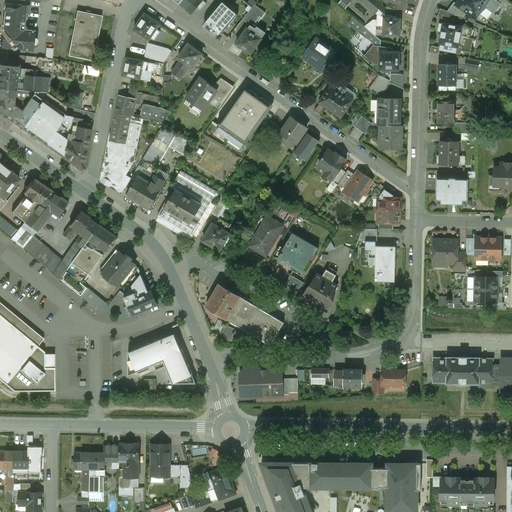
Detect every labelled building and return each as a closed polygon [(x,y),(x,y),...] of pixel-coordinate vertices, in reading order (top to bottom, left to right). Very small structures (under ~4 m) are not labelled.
[(183,0),(180,4),(191,14),(196,8),(202,1),(201,0),(183,0)] [(385,7),(375,0),(361,0),(361,1),(377,14),(377,18),(385,19),(385,7)] [(496,1),(494,0),(459,0),(456,4),(455,5),(466,13),(468,11),(474,15),(481,5),(493,14),(499,6),(500,4),(496,1)] [(510,4),(504,0),(497,0),(496,1),(500,4),(499,6),(505,11),(510,4)] [(202,1),(196,8),(200,11),(206,4),(202,1)] [(238,15),(221,1),(204,21),(206,22),(203,26),(215,36),(218,32),(221,35),(238,15)] [(29,6),(4,3),(3,10),(4,10),(2,30),(24,32),(24,30),(25,15),(29,15),(29,6)] [(466,13),(455,5),(456,4),(454,3),(447,12),(455,15),(463,18),(466,13)] [(252,8),(243,20),(244,18),(251,23),(260,10),(254,5),(252,8)] [(447,12),(440,9),(437,17),(445,20),(454,21),(455,15),(447,12)] [(265,14),(260,10),(251,23),(244,18),(243,20),(242,20),(250,26),(252,27),(259,18),(261,19),(265,14)] [(77,11),(68,56),(93,61),(102,16),(77,11)] [(147,15),(144,16),(134,29),(149,40),(150,38),(154,40),(158,35),(154,32),(160,24),(147,15)] [(385,19),(377,18),(376,35),(399,36),(400,20),(385,19)] [(454,21),(445,20),(444,24),(440,43),(441,44),(440,48),(456,51),(457,47),(462,48),(464,38),(470,39),(470,38),(472,28),(461,24),(460,27),(454,26),(455,22),(454,21)] [(252,27),(250,26),(248,29),(247,28),(236,44),(251,54),(262,38),(253,33),(256,30),(252,27)] [(372,33),(364,27),(359,33),(367,39),(372,33)] [(2,30),(0,47),(0,46),(0,47),(0,48),(14,49),(14,48),(21,49),(20,50),(32,51),(34,31),(24,30),(24,32),(2,30)] [(381,41),(372,33),(367,39),(375,46),(381,47),(381,41)] [(336,52),(315,38),(307,50),(308,51),(304,56),(311,61),(310,62),(322,70),(325,66),(326,67),(336,52)] [(168,49),(147,43),(144,57),(149,59),(159,62),(168,49)] [(202,54),(188,44),(184,50),(179,55),(180,56),(178,59),(180,60),(190,67),(192,69),(202,54)] [(375,46),(366,57),(374,65),(380,65),(380,52),(391,52),(391,49),(381,48),(381,47),(375,46)] [(440,48),(431,46),(430,53),(439,55),(440,48)] [(391,52),(380,52),(380,65),(380,70),(399,71),(399,52),(391,52)] [(18,61),(0,58),(0,88),(15,90),(16,78),(17,68),(18,61)] [(144,61),(126,58),(123,76),(140,79),(142,70),(147,71),(148,65),(143,64),(144,61)] [(159,62),(149,59),(148,65),(147,71),(142,70),(140,79),(151,82),(152,75),(164,78),(164,63),(159,62)] [(180,60),(172,72),(181,79),(190,67),(180,60)] [(284,60),(276,71),(281,75),(289,63),(284,60)] [(479,62),(466,60),(465,67),(478,69),(479,62)] [(289,63),(281,75),(287,79),(295,67),(289,63)] [(85,64),(83,72),(98,76),(100,68),(85,64)] [(456,65),(439,65),(439,85),(454,85),(456,85),(456,65)] [(30,73),(19,71),(18,78),(24,79),(25,75),(29,76),(30,73)] [(29,76),(25,75),(24,79),(23,91),(36,92),(38,93),(40,93),(42,77),(29,76)] [(330,75),(320,89),(326,93),(333,82),(334,83),(336,80),(330,75)] [(390,81),(379,75),(370,88),(384,95),(390,81)] [(49,78),(42,77),(40,93),(47,94),(49,78)] [(201,78),(187,99),(194,104),(192,107),(201,113),(212,98),(217,90),(213,87),(209,85),(210,84),(201,78)] [(234,87),(221,78),(213,87),(217,90),(212,98),(221,104),(234,87)] [(326,93),(319,102),(341,117),(352,101),(341,93),(343,89),(334,83),(333,82),(326,93)] [(234,87),(221,104),(228,108),(237,95),(240,91),(234,87)] [(355,94),(345,87),(343,89),(341,93),(352,101),(355,96),(355,94)] [(15,90),(0,88),(0,113),(6,117),(11,110),(13,106),(15,106),(16,102),(13,102),(15,90)] [(23,91),(20,90),(19,100),(22,101),(27,104),(36,92),(23,91)] [(81,102),(84,93),(71,90),(69,99),(81,102)] [(128,97),(119,95),(109,141),(137,147),(143,119),(140,119),(131,117),(134,103),(138,104),(141,93),(129,91),(128,97)] [(27,104),(20,113),(27,122),(33,113),(38,106),(40,104),(43,99),(44,97),(38,93),(36,92),(27,104)] [(56,100),(47,94),(44,97),(43,99),(48,102),(52,105),(56,100)] [(264,114),(237,95),(228,108),(226,111),(240,120),(237,125),(246,131),(254,119),(259,122),(264,114)] [(48,102),(43,99),(40,104),(42,105),(44,107),(45,107),(48,102)] [(400,99),(379,99),(378,126),(380,126),(400,126),(400,99)] [(454,101),(439,101),(438,123),(453,124),(454,124),(454,123),(454,101)] [(40,108),(38,106),(33,113),(46,122),(51,115),(40,108)] [(171,112),(143,106),(140,119),(143,119),(164,124),(171,112)] [(20,113),(18,112),(16,114),(15,113),(11,110),(6,117),(22,129),(27,122),(20,113)] [(274,116),(266,111),(264,114),(259,122),(266,127),(271,121),(274,116)] [(46,122),(33,113),(27,122),(22,129),(45,145),(56,130),(57,131),(57,130),(46,122)] [(62,119),(52,113),(51,115),(46,122),(57,130),(62,119)] [(307,128),(292,117),(288,123),(287,123),(283,129),(284,129),(280,134),(295,144),(298,140),(304,132),(307,128)] [(361,117),(354,127),(365,135),(372,125),(361,117)] [(281,128),(271,121),(266,127),(263,131),(274,138),(281,128)] [(466,123),(454,123),(454,124),(453,124),(453,134),(461,134),(466,134),(466,123)] [(91,130),(72,126),(71,135),(72,135),(71,140),(88,144),(91,130)] [(400,126),(380,126),(380,149),(401,149),(402,126),(400,126)] [(45,145),(62,157),(65,142),(66,139),(60,136),(62,134),(57,130),(57,131),(56,130),(45,145)] [(188,147),(160,131),(143,159),(157,167),(170,147),(183,155),(188,147)] [(319,141),(308,133),(307,134),(304,132),(298,140),(302,142),(294,153),(305,161),(319,141)] [(295,144),(280,134),(278,137),(279,140),(290,148),(293,147),(295,144)] [(88,144),(71,140),(70,143),(65,142),(62,157),(80,170),(84,168),(89,144),(88,144)] [(137,147),(109,141),(102,177),(119,187),(134,162),(137,147)] [(458,142),(440,141),(440,156),(437,156),(437,165),(458,165),(458,142)] [(328,150),(321,159),(322,160),(319,165),(326,170),(323,174),(332,181),(340,169),(344,163),(346,159),(336,153),(335,155),(328,150)] [(8,170),(0,163),(0,177),(1,179),(8,170)] [(511,163),(500,163),(500,168),(494,168),(494,176),(490,176),(489,186),(505,187),(510,192),(511,189),(511,163)] [(155,175),(143,168),(139,176),(151,183),(155,175)] [(340,169),(332,181),(335,183),(337,185),(338,184),(346,173),(340,169)] [(19,179),(8,170),(1,179),(12,188),(19,179)] [(217,192),(181,171),(171,188),(175,190),(201,205),(192,220),(198,223),(192,234),(197,237),(211,213),(217,204),(211,201),(217,192)] [(346,173),(338,184),(345,189),(355,175),(348,171),(346,173)] [(363,175),(358,171),(355,175),(345,189),(344,191),(356,199),(360,193),(363,195),(365,196),(369,190),(367,189),(372,181),(366,177),(365,177),(362,177),(363,175)] [(139,176),(138,176),(126,197),(149,210),(161,189),(165,181),(155,175),(151,183),(139,176)] [(1,179),(0,177),(0,196),(7,202),(8,201),(4,198),(12,188),(1,179)] [(49,190),(33,179),(28,186),(23,193),(26,195),(39,204),(49,190)] [(449,179),(436,179),(436,200),(442,200),(442,203),(461,203),(461,200),(468,200),(468,179),(455,179),(449,179)] [(332,181),(326,191),(332,193),(337,185),(335,183),(332,181)] [(393,195),(384,189),(380,196),(380,198),(386,198),(393,198),(393,195)] [(67,203),(49,190),(39,204),(51,213),(57,217),(67,203)] [(201,205),(175,190),(160,216),(192,234),(198,223),(192,220),(201,205)] [(39,204),(26,195),(11,212),(24,222),(39,204)] [(393,198),(386,198),(380,198),(379,198),(378,210),(399,211),(399,208),(400,208),(401,201),(400,201),(400,198),(393,198)] [(217,204),(211,213),(217,217),(224,206),(218,202),(217,204)] [(301,206),(295,203),(289,213),(295,216),(301,206)] [(39,204),(24,222),(36,231),(51,213),(39,204)] [(399,211),(378,210),(378,223),(379,223),(387,223),(387,224),(393,224),(399,224),(399,221),(401,221),(401,214),(399,214),(399,211)] [(99,225),(79,211),(69,225),(76,231),(85,237),(89,240),(99,225)] [(215,225),(212,223),(209,230),(208,229),(205,235),(206,235),(202,241),(220,251),(223,245),(225,246),(230,238),(228,237),(230,234),(227,232),(231,225),(220,218),(215,225)] [(283,226),(270,219),(260,234),(258,233),(250,246),(266,255),(283,226)] [(69,225),(63,234),(70,239),(76,231),(69,225)] [(116,237),(99,225),(89,240),(105,252),(106,252),(114,240),(116,237)] [(20,227),(11,239),(32,257),(42,244),(20,227)] [(369,229),(361,229),(358,241),(377,242),(377,229),(374,229),(369,229)] [(318,249),(298,237),(297,239),(291,235),(277,259),(294,269),(295,268),(302,272),(312,254),(314,255),(318,249)] [(76,243),(65,258),(72,263),(89,240),(85,237),(79,245),(76,243)] [(485,238),(476,238),(476,239),(476,249),(475,259),(488,260),(488,237),(485,237),(485,238)] [(501,238),(492,238),(492,237),(488,237),(488,260),(501,260),(501,238)] [(476,239),(466,239),(466,253),(472,253),(472,249),(476,249),(476,239)] [(105,252),(89,240),(72,263),(89,274),(105,252)] [(458,240),(433,240),(433,250),(431,252),(431,255),(433,257),(433,261),(438,261),(438,263),(441,266),(446,266),(448,263),(454,264),(454,271),(457,271),(458,253),(458,240)] [(63,262),(42,244),(32,257),(54,275),(63,262)] [(395,249),(361,248),(361,265),(377,266),(377,279),(375,279),(375,280),(394,280),(395,249)] [(125,257),(116,250),(100,271),(122,289),(138,268),(130,261),(132,259),(127,255),(125,257)] [(466,253),(458,253),(457,271),(465,271),(466,253)] [(63,262),(54,275),(60,280),(66,272),(69,268),(70,266),(72,263),(65,258),(63,262)] [(76,273),(69,268),(66,272),(73,277),(76,273)] [(336,276),(326,270),(322,278),(332,283),(336,276)] [(73,277),(66,272),(60,280),(81,296),(86,289),(86,288),(73,277)] [(322,278),(316,274),(309,287),(309,286),(302,298),(311,303),(312,301),(328,310),(333,301),(332,300),(335,295),(333,294),(337,287),(332,283),(322,278)] [(141,275),(124,296),(125,297),(124,298),(127,307),(129,306),(130,308),(125,309),(128,315),(132,313),(133,316),(158,305),(152,291),(148,292),(141,275)] [(304,283),(290,275),(284,286),(296,294),(304,283)] [(486,277),(475,277),(475,290),(497,290),(498,287),(497,287),(497,278),(486,277)] [(240,296),(220,284),(206,307),(226,319),(240,296)] [(108,306),(86,289),(81,296),(102,313),(108,306)] [(497,290),(475,290),(475,302),(496,303),(497,294),(497,290)] [(284,323),(240,296),(226,319),(270,346),(284,323)] [(463,308),(462,298),(454,298),(455,308),(463,308)] [(0,380),(13,392),(54,391),(54,354),(44,354),(44,352),(37,347),(44,339),(0,303),(0,380)] [(219,319),(215,329),(221,331),(224,321),(219,319)] [(234,339),(235,327),(225,326),(226,321),(223,321),(222,339),(234,339)] [(173,336),(163,341),(162,338),(128,352),(128,376),(154,365),(161,384),(196,384),(180,346),(178,347),(173,336)] [(467,355),(459,355),(459,358),(447,357),(447,358),(433,358),(433,383),(446,383),(446,384),(459,384),(459,385),(467,385),(467,384),(478,384),(478,388),(493,388),(493,366),(493,359),(480,359),(480,358),(467,358),(467,355)] [(511,364),(501,365),(501,366),(493,366),(493,385),(501,385),(500,386),(511,386),(511,364)] [(282,369),(245,370),(241,374),(242,398),(283,396),(282,369)] [(328,369),(312,369),(312,377),(328,377),(328,369)] [(362,370),(344,370),(344,372),(335,372),(335,384),(344,384),(344,386),(361,387),(362,382),(364,382),(364,374),(362,374),(362,370)] [(405,371),(382,370),(382,380),(382,386),(383,386),(405,386),(405,371)] [(298,378),(288,379),(288,393),(290,393),(298,393),(298,378)] [(382,380),(373,379),(373,394),(383,394),(383,386),(382,386),(382,380)] [(156,380),(144,380),(144,392),(156,391),(156,380)] [(298,393),(290,393),(290,401),(298,400),(298,393)] [(28,446),(14,447),(14,449),(14,469),(19,469),(42,469),(42,453),(43,453),(44,442),(28,442),(28,446)] [(139,444),(120,444),(120,446),(119,461),(124,461),(124,477),(131,478),(138,478),(139,444)] [(170,445),(151,444),(151,475),(169,475),(170,445)] [(120,446),(108,445),(108,453),(109,453),(109,461),(112,461),(119,461),(120,446)] [(7,449),(0,449),(0,469),(7,469),(7,475),(6,475),(6,490),(13,490),(13,484),(14,469),(14,449),(7,449)] [(104,476),(96,476),(97,470),(105,470),(105,452),(90,452),(90,453),(89,470),(89,477),(89,491),(89,493),(104,493),(104,476)] [(90,453),(75,453),(74,469),(84,470),(89,470),(90,453)] [(417,511),(418,462),(260,462),(278,511),(312,511),(303,487),(387,487),(386,511),(417,511)] [(188,466),(180,466),(180,482),(186,482),(192,482),(188,466)] [(226,466),(209,473),(217,496),(235,489),(226,466)] [(124,477),(119,477),(119,495),(133,495),(133,489),(131,489),(131,478),(124,477)] [(480,479),(455,479),(455,477),(448,477),(447,479),(441,479),(441,504),(454,504),(454,505),(481,505),(481,504),(494,505),(494,480),(487,479),(488,477),(480,477),(480,479)] [(31,484),(20,484),(20,485),(20,490),(13,490),(13,497),(14,497),(20,497),(20,493),(31,493),(31,484)] [(145,489),(133,489),(133,495),(133,501),(145,501),(145,489)] [(31,493),(20,493),(20,497),(20,505),(28,505),(28,511),(41,511),(41,493),(31,493)] [(206,494),(196,498),(198,508),(210,504),(206,494)]
